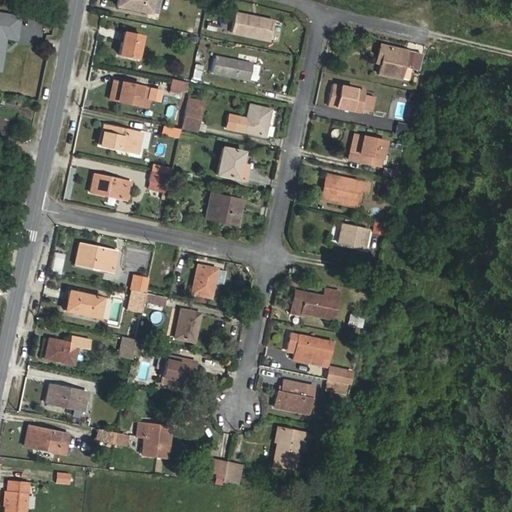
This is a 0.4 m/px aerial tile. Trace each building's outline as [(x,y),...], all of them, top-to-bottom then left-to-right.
[(149,13),(152,0),(117,0),(116,6),(149,13)] [(269,40),(273,21),(234,13),(230,32),(244,35),(254,37),(269,40)] [(219,32),(216,23),(205,27),(208,36),(219,32)] [(136,59),(141,36),(125,33),(123,42),(121,42),(118,55),(136,59)] [(252,46),(254,37),(244,35),(242,44),(252,46)] [(418,70),(421,54),(380,45),(376,61),(380,63),(378,73),(408,80),(411,68),(418,70)] [(249,80),(252,64),(214,56),(211,72),(249,80)] [(184,91),(186,81),(172,78),(170,88),(184,91)] [(146,107),(150,88),(134,85),(124,83),(113,81),(109,99),(146,107)] [(360,113),(364,91),(331,84),(327,106),(360,113)] [(196,131),(202,107),(187,104),(181,128),(196,131)] [(264,137),(270,109),(249,104),(245,118),(228,115),(225,128),(264,137)] [(407,135),(409,125),(396,122),(394,132),(407,135)] [(138,149),(141,133),(103,125),(99,145),(128,151),(129,147),(138,149)] [(177,137),(179,129),(163,126),(161,134),(177,137)] [(358,149),(361,136),(353,134),(350,147),(358,149)] [(379,166),(384,141),(361,136),(358,149),(350,147),(347,159),(379,166)] [(240,164),(243,152),(222,147),(216,174),(237,179),(240,164)] [(243,180),(247,165),(240,164),(237,179),(243,180)] [(397,179),(399,171),(383,167),(381,175),(397,179)] [(168,186),(170,175),(150,171),(148,182),(168,186)] [(127,200),(130,182),(93,174),(89,192),(127,200)] [(356,207),(359,190),(365,191),(367,183),(332,176),(327,201),(356,207)] [(388,192),(390,184),(378,181),(376,189),(388,192)] [(165,200),(168,186),(148,182),(146,189),(154,190),(155,187),(162,188),(160,199),(165,200)] [(236,225),(242,200),(210,194),(205,218),(216,221),(217,217),(225,218),(224,222),(236,225)] [(373,221),(370,233),(381,236),(385,224),(373,221)] [(363,248),(367,230),(341,224),(337,242),(363,248)] [(112,272),(116,251),(78,243),(74,264),(112,272)] [(60,273),(63,254),(55,252),(51,271),(60,273)] [(169,276),(171,266),(166,265),(167,260),(163,259),(159,275),(169,276)] [(180,283),(184,263),(176,261),(172,277),(171,281),(172,281),(179,283),(180,283)] [(210,297),(216,269),(197,265),(190,293),(210,297)] [(145,293),(148,279),(133,275),(129,289),(130,289),(145,293)] [(176,298),(179,283),(172,281),(169,297),(176,298)] [(145,293),(130,289),(126,309),(141,313),(143,302),(145,293)] [(332,319),(338,291),(324,289),(322,296),(294,291),(289,313),(305,316),(306,314),(332,319)] [(101,299),(101,298),(68,291),(64,310),(97,317),(101,299)] [(163,306),(165,297),(145,293),(143,302),(163,306)] [(103,318),(107,300),(101,299),(97,317),(103,318)] [(193,341),(199,313),(180,309),(174,337),(193,341)] [(355,326),(357,317),(349,316),(347,324),(355,326)] [(322,358),(326,341),(290,333),(287,346),(295,348),(294,352),(292,359),(326,367),(328,359),(322,358)] [(73,365),(76,347),(88,349),(90,340),(71,336),(69,343),(48,338),(43,358),(73,365)] [(133,349),(135,339),(122,336),(118,356),(131,359),(133,349)] [(141,351),(144,341),(135,339),(133,349),(141,351)] [(328,359),(332,342),(326,341),(322,358),(328,359)] [(186,388),(190,370),(194,371),(196,361),(166,355),(160,382),(186,388)] [(347,384),(350,372),(338,369),(337,372),(327,370),(325,379),(346,384),(347,384)] [(344,394),(346,384),(325,379),(324,390),(344,394)] [(307,414),(310,398),(302,397),(305,385),(282,380),(281,386),(280,392),(276,391),(273,407),(307,414)] [(82,411),(86,392),(49,384),(44,403),(82,411)] [(310,398),(313,386),(305,385),(302,397),(310,398)] [(167,458),(170,426),(137,423),(135,436),(143,437),(141,455),(167,458)] [(63,454),(68,434),(27,425),(23,446),(63,454)] [(292,469),(296,450),(305,451),(309,434),(277,427),(275,441),(277,441),(272,465),(292,469)] [(113,444),(115,432),(96,428),(94,440),(113,444)] [(125,446),(127,434),(115,432),(113,444),(125,446)] [(215,474),(218,460),(211,458),(208,472),(215,474)] [(222,479),(226,462),(218,460),(215,474),(214,477),(222,479)] [(230,481),(234,463),(226,462),(222,479),(230,481)] [(237,482),(241,465),(234,463),(230,481),(237,482)] [(55,472),(54,484),(68,485),(69,473),(55,472)] [(25,511),(28,482),(7,480),(3,511),(25,511)]
